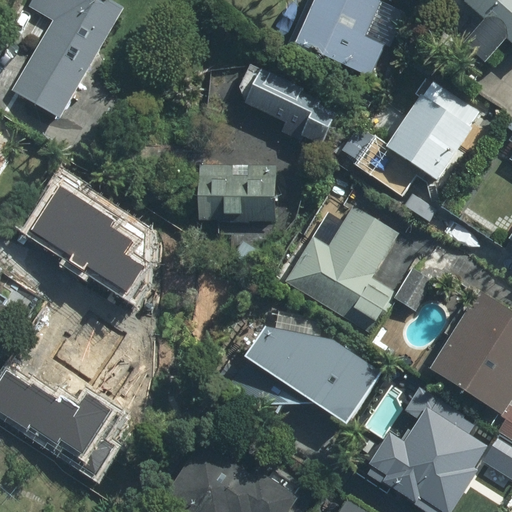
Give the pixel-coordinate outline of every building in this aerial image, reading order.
[(10,94),(57,122),(124,12),(103,0),(7,0),(3,7),(48,33),(10,94)] [(379,4),(368,0),(311,0),(290,56),(371,86),(386,47),(365,39),(379,4)] [(455,57),(477,78),(504,49),(511,56),(511,0),(466,0),(459,9),(481,30),(455,57)] [(338,113),(257,73),(240,108),(321,149),(338,113)] [(384,151),(439,188),(487,115),(431,79),(384,151)] [(277,171),(198,170),(197,227),(276,228),(277,171)] [(404,236),(350,202),(322,247),(310,239),(278,291),(371,349),(401,301),(374,284),(404,236)] [(132,345),(133,253),(46,252),(45,334),(19,378),(70,408),(107,345),(132,345)] [(511,398),(511,319),(476,296),(424,375),(497,422),(511,398)] [(0,329),(13,312),(0,302),(0,329)] [(329,345),(264,336),(204,419),(309,410),(344,432),(379,377),(329,345)] [(403,445),(390,438),(367,478),(425,511),(449,511),(487,448),(422,411),(403,445)] [(10,433),(0,448),(0,451),(18,464),(30,446),(10,433)] [(234,468),(188,454),(160,493),(186,511),(287,511),(290,508),(234,468)]
